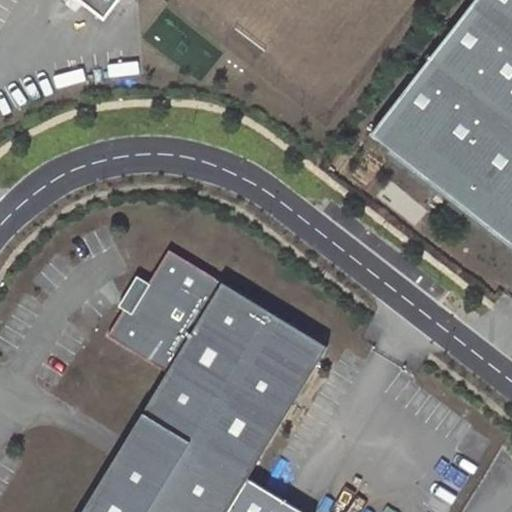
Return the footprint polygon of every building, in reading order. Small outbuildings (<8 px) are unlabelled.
[(78,0),(104,19),(118,0),(78,0)] [(511,243),(511,0),(473,0),(370,134),(511,243)] [(227,511),(248,479),(327,346),(169,250),(140,296),(134,293),(107,336),(167,372),(81,511),(227,511)] [(227,511),(302,511),(248,479),(227,511)] [(347,479),(338,506),(355,511),(378,511),(385,493),(347,479)]
